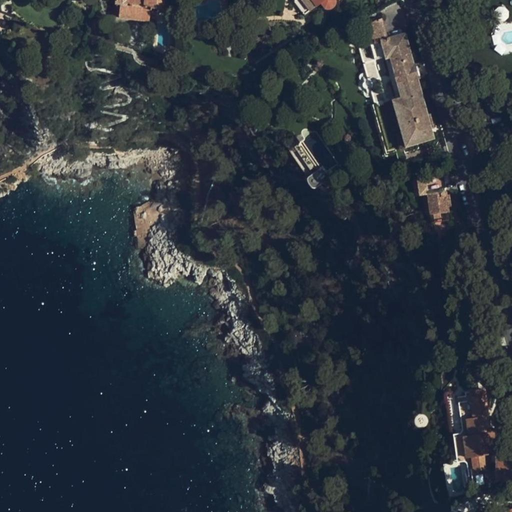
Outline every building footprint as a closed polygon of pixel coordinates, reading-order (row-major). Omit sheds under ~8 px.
[(114,0),(114,4),(118,5),(118,19),(147,21),(148,8),(161,9),(161,0),(114,0)] [(304,15),(308,12),(298,0),(295,0),(294,2),(304,15)] [(319,4),(323,8),(326,9),(333,6),(335,1),(333,0),(298,0),(308,12),(319,4)] [(407,159),(403,148),(433,140),(430,129),(433,128),(429,114),(426,115),(417,80),(420,79),(416,64),(413,65),(404,34),(380,21),(377,22),(366,28),(370,43),(358,47),(373,104),(371,105),(385,156),(396,153),(398,162),(407,159)] [(511,120),(506,100),(485,105),(489,118),(499,115),(501,125),(511,122),(511,120)] [(298,142),(293,146),(309,169),(315,165),(298,142)] [(444,196),(442,175),(426,177),(426,180),(416,181),(416,183),(415,183),(416,195),(425,194),(427,216),(446,215),(445,207),(449,207),(448,196),(444,196)] [(509,363),(504,335),(483,340),(488,358),(509,363)] [(490,430),(484,388),(465,391),(466,399),(458,400),(466,458),(472,458),(474,471),(486,470),(484,452),(486,452),(486,443),(494,442),(493,430),(490,430)] [(496,468),(511,466),(511,451),(494,453),(496,468)] [(511,478),(511,466),(496,468),(497,481),(511,478)]
